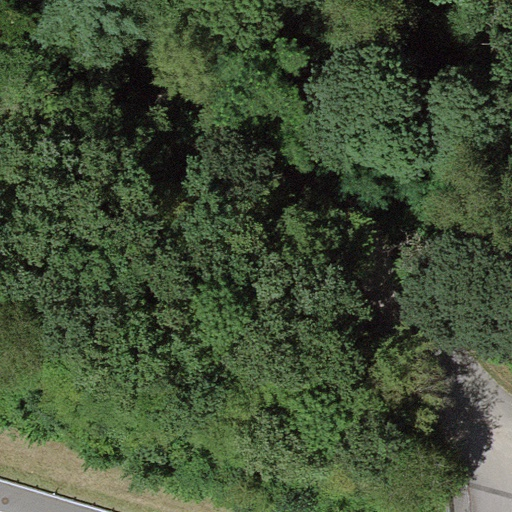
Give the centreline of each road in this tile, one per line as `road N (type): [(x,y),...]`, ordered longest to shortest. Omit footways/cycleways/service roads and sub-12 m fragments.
road 1 (track): [(511,454),(474,415),(392,290),(312,142),(274,0)]
road 2 (track): [(0,106),(361,233)]
